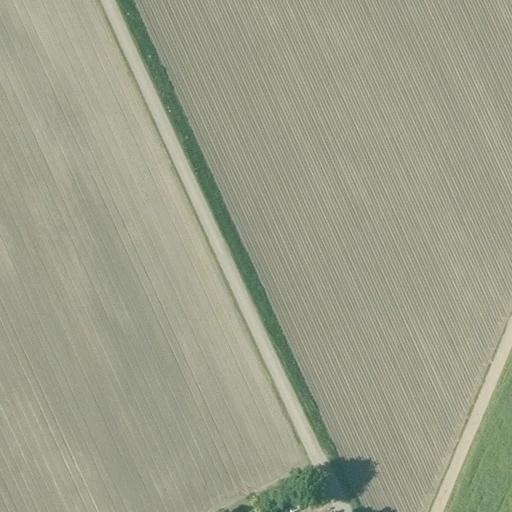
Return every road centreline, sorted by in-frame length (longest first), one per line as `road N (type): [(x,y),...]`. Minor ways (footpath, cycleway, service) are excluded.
road 1 (unclassified): [(344,511),(105,0)]
road 2 (unknown): [(438,511),(511,336)]
